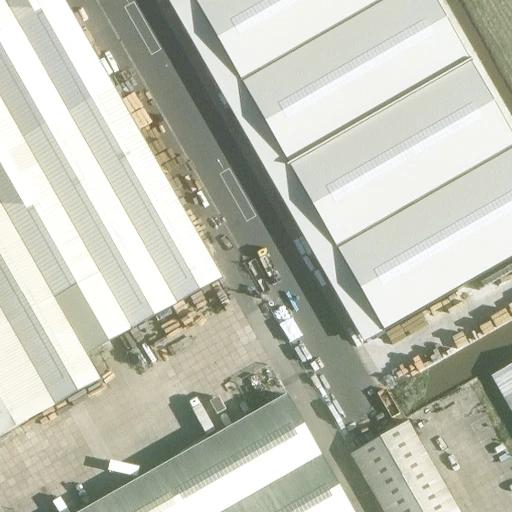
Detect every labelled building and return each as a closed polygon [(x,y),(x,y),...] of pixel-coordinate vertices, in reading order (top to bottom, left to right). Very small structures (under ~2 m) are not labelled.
[(0,0),(0,437),(100,380),(86,356),(222,279),(63,0),(0,0)] [(102,0),(94,5),(201,193),(382,511),(459,511),(167,0),(102,0)] [(511,135),(434,0),(194,0),(385,333),(511,260),(511,135)] [(511,364),(491,376),(511,412),(511,364)] [(352,511),(287,395),(80,511),(352,511)]
